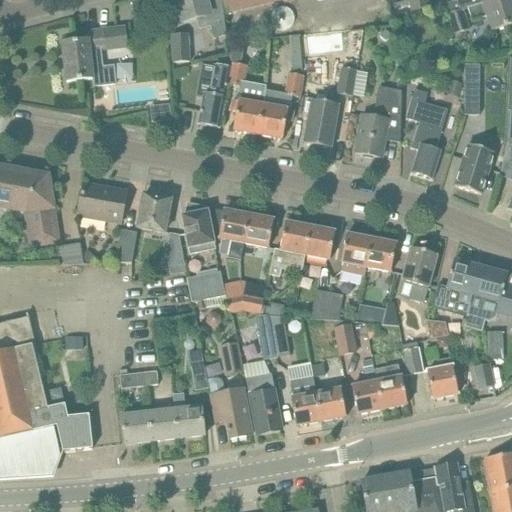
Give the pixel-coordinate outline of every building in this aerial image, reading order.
[(201,29),(216,25),(220,37),(228,35),(225,23),(221,0),(217,0),(207,3),(206,0),(175,0),(182,23),(198,19),(201,29)] [(222,0),(226,15),(282,0),(222,0)] [(428,0),(408,0),(412,12),(430,8),(428,0)] [(445,4),(449,15),(448,16),(454,35),(469,30),(463,11),(462,10),(468,9),(472,23),(487,18),(491,31),(501,28),(511,24),(511,0),(494,0),(487,3),(485,0),(465,0),(454,3),(453,1),(445,4)] [(102,67),(100,51),(106,50),(123,48),(122,29),(104,30),(86,32),(87,41),(62,44),(67,83),(91,80),(92,88),(116,85),(113,65),(102,67)] [(189,34),(171,35),(173,63),(190,62),(189,34)] [(511,58),(510,59),(508,111),(506,144),(500,174),(511,178),(511,194),(506,211),(511,212),(511,58)] [(233,132),(257,136),(266,91),(267,87),(244,82),(247,67),(232,64),(232,68),(231,68),(227,85),(238,87),(236,101),(232,101),(230,112),(236,113),(233,132)] [(219,129),(227,85),(231,68),(215,65),(209,95),(203,94),(198,125),(219,129)] [(356,71),(342,69),(337,95),(352,97),(356,71)] [(266,91),(257,136),(282,141),(286,122),(291,123),(293,112),(290,111),(291,105),(292,97),(300,99),(304,77),(288,75),(284,94),(266,91)] [(450,81),(446,94),(458,97),(462,84),(450,81)] [(478,115),(479,84),(464,84),(464,115),(478,115)] [(362,155),(364,158),(371,160),(374,157),(381,159),(385,137),(399,139),(399,144),(400,144),(402,92),(378,88),(373,118),(362,116),(355,154),(362,155)] [(427,94),(414,91),(406,119),(419,123),(411,148),(418,151),(411,174),(432,181),(441,152),(435,150),(448,111),(424,104),(427,94)] [(311,101),(304,144),(331,149),(339,106),(311,101)] [(494,154),(468,146),(455,187),(481,196),(494,154)] [(0,168),(0,207),(27,213),(32,246),(57,242),(48,178),(0,168)] [(82,193),(78,217),(121,225),(126,192),(83,185),(82,193)] [(137,229),(138,229),(164,234),(170,200),(144,195),(137,229)] [(182,217),(184,227),(190,256),(202,253),(200,247),(214,244),(207,207),(194,205),(192,215),(182,217)] [(243,245),(249,216),(224,211),(220,231),(219,240),(231,243),(228,258),(240,260),(243,245)] [(274,220),(249,216),(243,245),(268,249),(274,220)] [(274,250),(269,276),(280,278),(281,270),(288,271),(289,267),(302,270),(304,258),(310,228),(285,223),(280,251),(274,250)] [(335,233),(310,228),(304,258),(329,262),(335,233)] [(122,230),(116,263),(132,263),(137,233),(122,230)] [(341,264),(344,264),(343,273),(364,277),(366,269),(371,240),(347,235),(341,264)] [(396,245),(371,240),(366,269),(390,274),(396,245)] [(411,249),(405,268),(401,281),(415,285),(410,301),(422,305),(432,275),(437,256),(411,249)] [(84,254),(83,260),(88,263),(92,263),(96,259),(87,251),(84,254)] [(166,255),(168,265),(184,262),(182,253),(166,255)] [(472,297),(481,268),(454,261),(446,288),(438,286),(434,309),(464,317),(467,318),(472,297)] [(507,275),(481,268),(472,297),(467,318),(464,328),(478,331),(480,322),(485,324),(487,324),(494,323),(496,318),(511,321),(511,296),(502,294),(507,275)] [(192,303),(197,302),(203,301),(225,297),(223,287),(220,273),(187,280),(192,303)] [(310,320),(325,321),(330,294),(316,291),(310,320)] [(325,321),(338,322),(343,297),(330,294),(325,321)] [(243,295),(225,299),(229,315),(243,312),(246,313),(243,295)] [(263,300),(243,295),(246,313),(260,315),(263,300)] [(203,301),(197,302),(198,311),(206,309),(203,301)] [(262,317),(268,318),(283,319),(283,306),(271,304),(270,308),(264,307),(262,317)] [(358,321),(373,324),(376,308),(361,304),(358,321)] [(254,317),(264,361),(276,359),(268,318),(262,317),(254,317)] [(0,324),(0,439),(56,426),(63,453),(92,449),(89,416),(66,418),(63,401),(60,390),(43,394),(32,347),(35,346),(29,318),(0,324)] [(156,332),(188,326),(190,332),(197,331),(195,318),(155,325),(156,332)] [(268,318),(276,359),(291,356),(283,319),(268,318)] [(352,326),(334,329),(340,356),(357,353),(352,326)] [(400,328),(402,345),(419,343),(417,326),(400,328)] [(367,329),(369,340),(380,337),(378,327),(367,329)] [(83,338),(65,339),(65,349),(83,349),(83,338)] [(416,343),(403,346),(408,376),(422,374),(416,343)] [(220,348),(225,375),(242,372),(237,344),(220,348)] [(189,359),(191,368),(196,391),(208,388),(202,356),(189,359)] [(437,361),(439,370),(427,372),(433,401),(458,396),(450,358),(437,361)] [(374,373),(371,360),(362,362),(364,375),(374,373)] [(374,370),(377,383),(382,411),(407,406),(403,386),(399,365),(374,370)] [(489,365),(474,368),(479,390),(494,387),(489,365)] [(310,369),(312,378),(325,376),(323,366),(310,369)] [(157,372),(144,373),(119,376),(121,389),(158,385),(157,372)] [(247,380),(253,415),(256,435),(282,430),(278,410),(273,375),(247,380)] [(291,399),(292,408),(296,427),(321,423),(315,394),(312,378),(292,382),(295,398),(291,399)] [(211,397),(212,404),(216,424),(225,422),(229,440),(252,436),(243,390),(225,394),(223,384),(221,380),(218,379),(214,380),(211,382),(211,386),(213,396),(211,397)] [(352,387),(354,396),(357,416),(382,411),(377,383),(352,387)] [(340,389),(315,394),(321,423),(346,418),(340,389)] [(173,396),(174,411),(178,440),(204,437),(201,408),(185,409),(184,395),(173,396)] [(148,414),(151,443),(178,440),(174,411),(148,414)] [(121,417),(125,446),(151,443),(148,414),(121,417)] [(59,430),(0,443),(0,485),(55,482),(65,456),(59,430)] [(511,511),(511,454),(485,459),(489,479),(494,511),(511,511)] [(434,469),(437,487),(439,487),(443,511),(473,511),(468,482),(460,484),(456,465),(434,469)] [(441,511),(437,487),(434,469),(409,473),(361,482),(366,511),(319,511),(319,509),(300,511),(441,511)]
